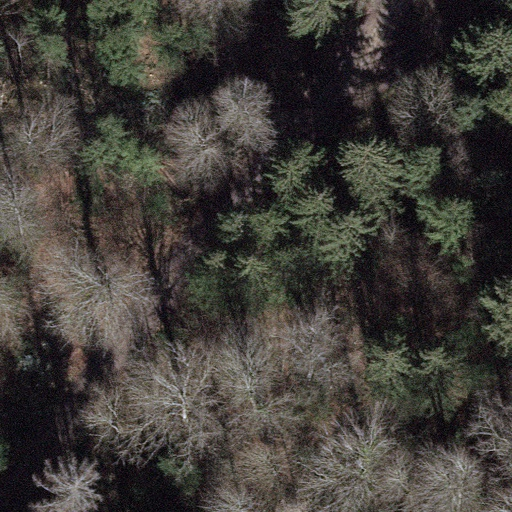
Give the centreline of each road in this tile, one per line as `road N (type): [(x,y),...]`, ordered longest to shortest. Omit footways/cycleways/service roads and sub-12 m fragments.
road 1 (track): [(7,511),(115,352),(377,34),(394,0)]
road 2 (track): [(278,148),(494,0)]
